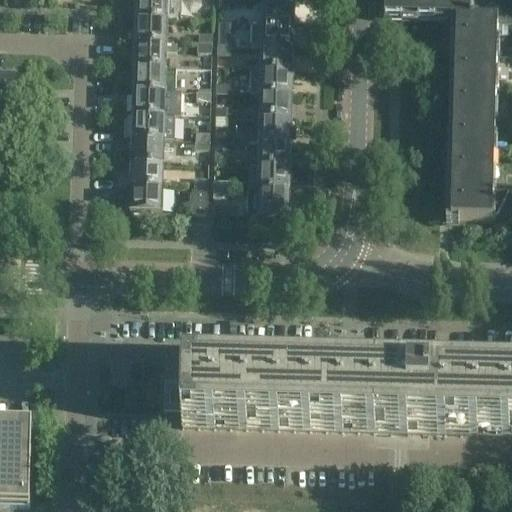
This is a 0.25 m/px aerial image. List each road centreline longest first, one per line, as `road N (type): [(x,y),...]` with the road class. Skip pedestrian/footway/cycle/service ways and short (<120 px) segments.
road 1 (residential): [(85,268),(89,65),(69,44),(0,42)]
road 2 (unclassified): [(85,268),(322,276),(349,259)]
road 3 (unclassified): [(349,259),(357,0)]
road 4 (unclassified): [(511,293),(456,292),(349,259)]
